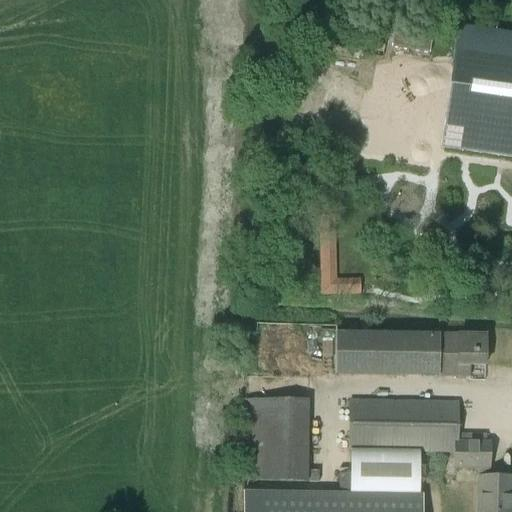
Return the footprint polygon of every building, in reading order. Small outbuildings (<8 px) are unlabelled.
[(511,34),(459,27),(442,150),(511,159),(511,34)] [(432,37),(393,31),(391,48),(429,53),(432,37)] [(415,335),(415,377),(437,377),(438,335),(415,335)] [(484,366),(484,336),(438,335),(437,377),(456,378),(457,366),(484,366)] [(243,401),(242,479),(306,482),(307,402),(243,401)] [(455,452),(456,443),(456,404),(349,402),(348,450),(454,452),(455,452)] [(455,452),(454,452),(453,469),(477,469),(476,511),(511,511),(511,479),(487,479),(488,444),(456,443),(455,452)] [(242,492),(241,511),(422,511),(422,495),(242,492)]
